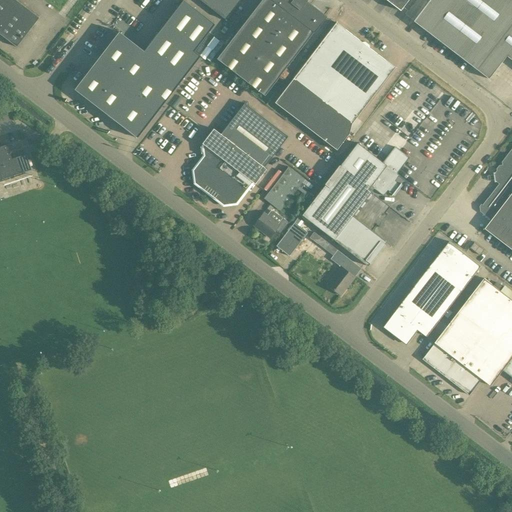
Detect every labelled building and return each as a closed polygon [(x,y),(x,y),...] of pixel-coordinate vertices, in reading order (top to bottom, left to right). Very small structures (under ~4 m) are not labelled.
[(38,18),(14,0),(0,0),(0,34),(16,47),(38,18)] [(182,0),(143,51),(118,32),(74,89),(137,138),(200,56),(194,51),(214,25),(182,0)] [(198,0),(225,20),(239,0),(198,0)] [(326,17),(305,1),(305,0),(260,0),(215,59),(264,96),(313,33),(326,17)] [(385,0),(400,11),(407,0),(385,0)] [(511,61),(511,0),(429,0),(413,21),(488,79),(506,56),(511,61)] [(336,23),(293,79),(274,103),(336,150),(349,134),(351,124),(394,67),(369,48),(368,45),(364,42),(361,42),(336,23)] [(252,182),(254,184),(265,169),(263,168),(287,137),(244,103),(220,134),(213,129),(202,144),(203,145),(204,146),(205,154),(192,170),(194,183),(223,205),(236,204),(252,182)] [(385,242),(352,216),(373,189),(383,196),(387,190),(389,192),(390,191),(393,190),(396,187),(395,184),(396,182),(394,181),(399,175),(397,174),(409,158),(394,147),(382,163),(357,143),(301,215),(334,240),(334,241),(367,266),(385,242)] [(21,173),(30,170),(25,155),(11,160),(9,153),(6,146),(0,147),(0,180),(2,180),(2,179),(21,173)] [(495,174),(494,174),(495,181),(499,184),(480,209),(493,219),(485,229),(511,249),(511,151),(503,162),(500,163),(500,167),(495,174)] [(304,180),(288,167),(263,199),(280,211),(304,180)] [(269,237),(275,230),(280,234),(288,223),(273,211),(270,211),(266,216),(263,213),(253,225),(269,237)] [(276,246),(289,256),(310,228),(297,218),(276,246)] [(361,269),(337,250),(318,235),(307,249),(312,252),(319,243),(334,254),(330,259),(340,267),(327,285),(340,295),(361,269)] [(467,284),(481,266),(449,242),(433,263),(426,272),(384,327),(407,344),(418,329),(427,336),(438,322),(465,287),(467,284)] [(471,248),(480,255),(484,250),(475,243),(471,248)] [(494,286),(484,278),(435,343),(423,359),(470,395),(482,379),(491,386),(503,370),(511,376),(511,299),(499,290),(501,286),(496,282),(494,286)]
